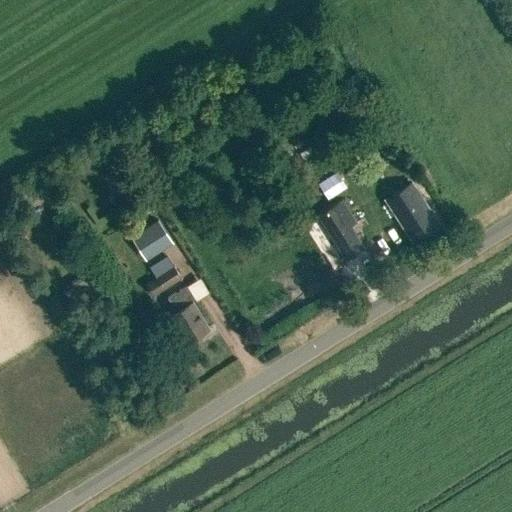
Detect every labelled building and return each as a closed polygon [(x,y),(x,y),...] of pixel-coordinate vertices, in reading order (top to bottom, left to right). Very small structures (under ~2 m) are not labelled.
[(104,176),(117,197),(129,190),(116,169),(104,176)] [(336,173),(318,184),(327,198),(345,187),(336,173)] [(410,240),(435,224),(421,203),(424,201),(412,182),(385,199),(410,240)] [(345,260),(364,248),(349,225),(355,222),(342,200),(317,215),(345,260)] [(146,261),(173,244),(158,221),(131,238),(146,261)] [(154,277),(144,283),(152,296),(180,279),(172,266),(166,255),(148,266),(154,277)] [(72,302),(102,284),(94,271),(64,290),(72,302)] [(186,285),(174,293),(167,297),(176,312),(170,316),(186,342),(208,328),(192,302),(196,300),(186,285)]
